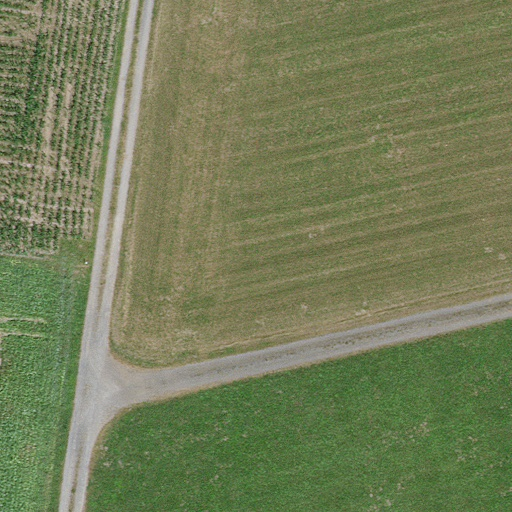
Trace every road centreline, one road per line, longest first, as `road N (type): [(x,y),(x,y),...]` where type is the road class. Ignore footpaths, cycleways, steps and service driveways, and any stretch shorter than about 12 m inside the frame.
road 1 (track): [(148,0),(70,511)]
road 2 (track): [(86,394),(511,299)]
